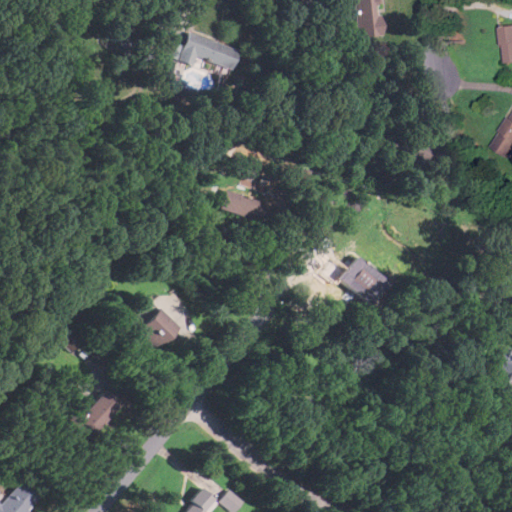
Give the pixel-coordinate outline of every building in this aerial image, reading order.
[(349,0),(351,36),(376,35),(374,0),(349,0)] [(123,33),(113,18),(99,27),(109,43),(123,33)] [(511,25),(501,27),(506,63),(511,62),(511,25)] [(236,49),(183,31),(178,46),(164,41),(159,54),(188,64),(191,56),(229,69),(236,49)] [(511,113),(493,145),(511,157),(511,113)] [(440,150),(396,132),(388,150),(433,168),(440,150)] [(222,189),(216,207),(267,224),(273,205),(222,189)] [(334,279),(366,304),(384,282),(352,256),(334,279)] [(510,301),(511,294),(511,266),(504,264),(494,296),(510,301)] [(177,327),(156,307),(132,331),(152,351),(177,327)] [(76,344),(65,330),(55,338),(66,352),(76,344)] [(511,355),(510,359),(497,353),(489,374),(511,382),(511,355)] [(72,427),(91,440),(117,401),(98,388),(72,427)] [(0,511),(22,511),(35,496),(15,481),(0,499),(0,511)] [(200,487),(187,500),(191,503),(183,511),(203,511),(202,511),(213,498),(200,487)]
